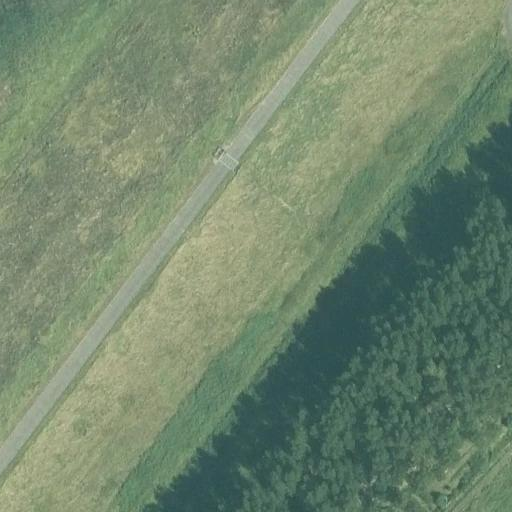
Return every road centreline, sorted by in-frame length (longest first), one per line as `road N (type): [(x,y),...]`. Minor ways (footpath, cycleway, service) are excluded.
road 1 (unclassified): [(0,476),(359,0)]
road 2 (unclassified): [(348,511),(511,336)]
